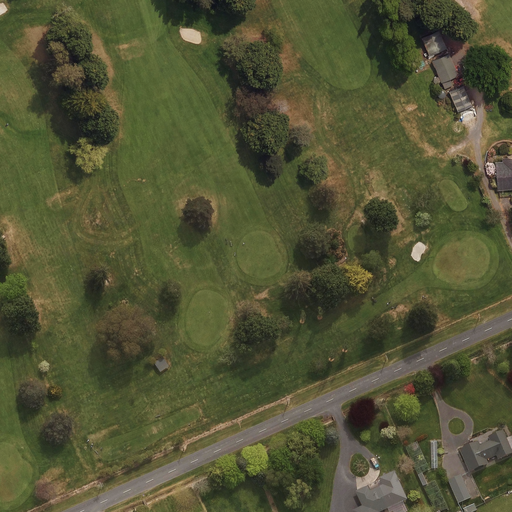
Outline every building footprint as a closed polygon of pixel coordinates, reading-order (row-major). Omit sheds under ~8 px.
[(461,74),(453,53),(432,60),(440,81),(461,74)] [(471,105),(462,84),(448,90),(458,111),(471,105)] [(511,157),(502,158),(502,161),(495,161),(497,189),(511,188),(511,157)] [(511,439),(508,441),(502,428),(458,447),(469,471),(488,463),(486,459),(496,455),(498,458),(511,451),(511,439)] [(386,473),(381,484),(357,495),(362,505),(353,509),(354,511),(378,511),(399,502),(395,492),(401,478),(386,473)] [(460,474),(448,480),(458,503),(470,498),(460,474)]
